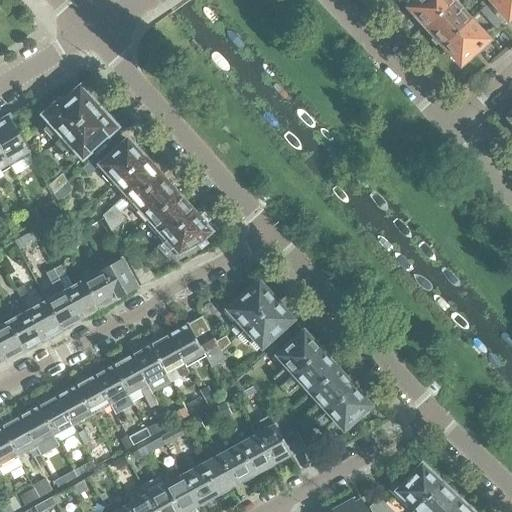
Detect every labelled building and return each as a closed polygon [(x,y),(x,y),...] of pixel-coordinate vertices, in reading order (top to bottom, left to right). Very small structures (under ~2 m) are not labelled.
[(426,27),(453,3),(450,0),(417,0),(409,8),(417,17),(416,20),(422,26),(425,26),(426,27)] [(511,15),(511,0),(490,0),(507,19),(511,15)] [(443,45),(469,21),(453,3),(426,27),(433,34),(433,38),(438,44),(442,44),(443,45)] [(479,11),(496,30),(502,25),(485,5),(479,11)] [(460,65),(487,40),(469,21),(443,45),(444,47),(444,50),(449,56),(453,56),(460,65)] [(68,98),(58,87),(49,93),(56,102),(59,100),(62,103),(68,98)] [(76,90),(68,98),(62,103),(59,100),(56,102),(43,114),(50,122),(41,130),(54,144),(96,106),(80,88),(77,91),(76,90)] [(96,106),(54,144),(67,157),(75,150),(82,158),(115,127),(96,106)] [(0,153),(6,163),(28,151),(8,117),(0,121),(0,153)] [(113,184),(143,157),(127,139),(106,157),(101,151),(82,168),(88,175),(98,167),(113,184)] [(120,212),(130,203),(160,176),(143,157),(113,184),(124,196),(102,215),(111,231),(126,219),(120,212)] [(177,195),(160,176),(130,203),(147,222),(177,195)] [(54,194),(64,185),(57,177),(49,184),(54,194)] [(64,185),(54,194),(59,202),(70,192),(64,185)] [(193,213),(177,195),(147,222),(163,240),(193,213)] [(47,217),(61,208),(56,199),(41,206),(47,217)] [(31,225),(41,220),(34,208),(25,213),(31,225)] [(193,213),(163,240),(157,245),(173,263),(198,249),(196,244),(199,242),(210,232),(193,213)] [(59,234),(70,228),(62,214),(51,219),(59,234)] [(12,235),(20,231),(16,223),(8,228),(12,235)] [(87,238),(97,232),(93,226),(83,232),(87,238)] [(19,249),(37,240),(32,230),(14,240),(19,249)] [(132,270),(142,261),(144,259),(138,252),(136,253),(128,261),(132,270)] [(121,258),(103,268),(119,297),(125,294),(126,295),(136,290),(135,288),(137,287),(121,258)] [(146,268),(142,261),(132,270),(141,285),(155,277),(150,266),(146,268)] [(101,309),(84,279),(70,286),(59,265),(46,273),(53,285),(54,284),(54,283),(59,280),(64,289),(80,318),(88,314),(88,316),(101,309)] [(103,268),(84,279),(101,309),(111,304),(110,302),(119,297),(103,268)] [(241,334),(276,301),(259,283),(243,298),(241,295),(226,309),(237,321),(233,325),(241,334)] [(22,286),(15,289),(21,300),(27,297),(22,286)] [(80,318),(64,289),(46,299),(63,330),(74,324),(73,322),(80,318)] [(63,330),(46,299),(27,310),(42,339),(50,335),(51,337),(63,330)] [(293,320),(276,301),(241,334),(244,337),(248,333),(261,348),(293,320)] [(42,339),(27,310),(8,320),(24,351),(36,345),(35,343),(42,339)] [(215,341),(202,318),(188,326),(205,357),(212,368),(226,362),(220,352),(230,343),(226,335),(215,341)] [(8,320),(0,324),(0,352),(4,360),(12,356),(13,357),(24,351),(8,320)] [(205,357),(188,326),(169,336),(188,366),(205,357)] [(282,386),(320,351),(303,332),(276,356),(286,367),(274,378),(282,386)] [(169,336),(151,346),(166,375),(179,368),(184,376),(192,373),(188,366),(169,336)] [(166,375),(151,346),(132,357),(147,385),(153,396),(172,386),(166,375)] [(320,351),(282,386),(288,393),(298,384),(308,395),(337,369),(320,351)] [(132,357),(113,367),(128,395),(140,389),(151,408),(158,404),(153,396),(147,385),(132,357)] [(113,367),(94,377),(109,405),(128,395),(113,367)] [(307,415),(314,423),(353,388),(337,369),(308,395),(318,406),(307,415)] [(109,405),(94,377),(75,387),(91,416),(109,405)] [(229,398),(243,390),(237,381),(224,392),(229,398)] [(253,385),(243,390),(249,402),(260,397),(253,385)] [(75,387),(57,397),(72,426),(91,416),(75,387)] [(353,388),(314,423),(321,431),(334,420),(342,429),(353,419),(355,420),(370,406),(353,388)] [(72,426),(57,397),(38,407),(53,436),(72,426)] [(206,407),(201,397),(188,404),(193,414),(206,407)] [(38,407),(19,418),(46,466),(52,477),(57,474),(41,443),(53,436),(38,407)] [(179,421),(190,415),(185,407),(175,413),(179,421)] [(212,423),(206,413),(200,416),(206,427),(212,423)] [(286,413),(272,421),(279,435),(281,438),(296,431),(286,413)] [(304,431),(314,423),(307,415),(298,424),(304,431)] [(204,424),(199,416),(192,420),(196,428),(204,424)] [(46,466),(19,418),(0,428),(16,457),(28,450),(32,458),(35,458),(40,468),(46,466)] [(148,428),(152,436),(166,428),(162,420),(148,428)] [(281,438),(279,435),(274,426),(256,436),(272,465),(290,455),(281,438)] [(16,457),(0,428),(0,427),(0,470),(3,476),(21,466),(16,457)] [(184,435),(179,427),(161,436),(165,444),(184,435)] [(152,436),(148,428),(130,437),(134,445),(152,436)] [(77,434),(83,445),(89,441),(83,431),(77,434)] [(296,432),(282,438),(294,459),(307,451),(296,432)] [(134,445),(130,437),(129,435),(121,439),(126,450),(134,445)] [(272,465),(256,436),(237,446),(254,475),(272,465)] [(156,440),(145,446),(149,454),(160,448),(156,440)] [(145,446),(133,453),(137,460),(149,454),(145,446)] [(237,446),(219,456),(235,486),(254,475),(237,446)] [(235,486),(219,456),(201,466),(217,495),(235,486)] [(131,465),(127,457),(115,464),(119,472),(131,465)] [(411,511),(412,511),(441,482),(422,464),(404,483),(400,478),(389,489),(411,511)] [(201,466),(183,476),(199,505),(217,495),(201,466)] [(73,471),(63,477),(66,483),(77,477),(73,471)] [(186,511),(199,505),(183,476),(164,486),(178,511),(186,511)] [(33,488),(38,498),(52,490),(45,478),(32,485),(34,488),(33,488)] [(441,482),(412,511),(446,511),(459,499),(441,482)] [(178,511),(164,486),(155,491),(151,484),(142,488),(154,511),(178,511)] [(38,498),(33,488),(19,495),(25,505),(38,498)] [(154,511),(142,488),(124,498),(128,505),(131,511),(154,511)] [(105,494),(100,496),(106,507),(111,504),(105,494)] [(52,498),(54,503),(57,508),(63,505),(57,495),(52,498)] [(8,500),(10,504),(14,511),(20,508),(14,497),(8,500)] [(394,511),(379,497),(368,507),(371,511),(394,511)] [(45,508),(54,503),(52,498),(42,503),(45,508)] [(472,511),(459,499),(446,511),(472,511)] [(353,500),(340,507),(342,511),(367,511),(361,500),(355,504),(353,500)]
